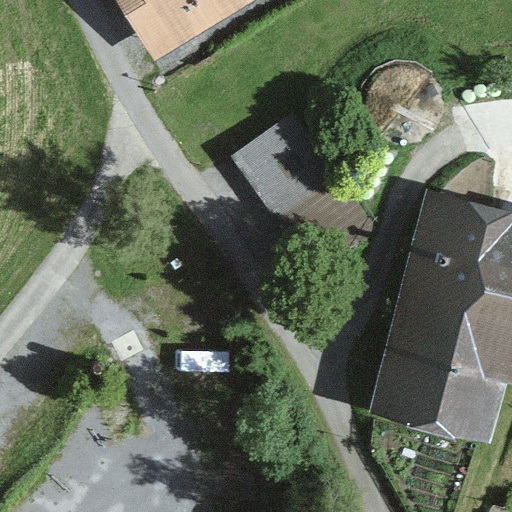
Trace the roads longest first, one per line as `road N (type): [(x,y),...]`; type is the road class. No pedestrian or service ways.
road 1 (track): [(81,0),(137,107),(305,357),(377,511)]
road 2 (track): [(327,399),(410,184),(448,145),(511,116)]
road 3 (track): [(137,107),(79,237),(0,341)]
